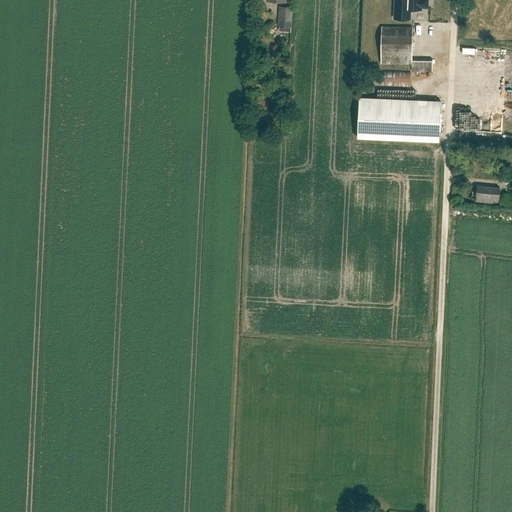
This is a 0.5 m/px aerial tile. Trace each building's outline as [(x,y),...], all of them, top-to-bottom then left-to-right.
[(395,0),(395,18),(410,19),(410,9),(422,9),(422,7),(428,8),(427,0),(395,0)] [(291,27),(292,7),(279,6),(278,27),(291,27)] [(382,26),(381,63),(412,64),(412,71),(433,72),(433,59),(412,58),(413,27),(382,26)] [(410,87),(411,72),(370,71),(370,86),(410,87)] [(439,143),(441,102),(360,98),(358,139),(439,143)] [(498,202),(500,188),(479,187),(478,201),(493,203),(493,201),(498,202)]
